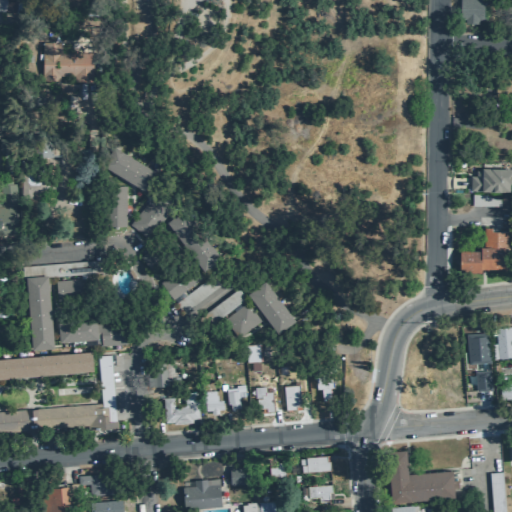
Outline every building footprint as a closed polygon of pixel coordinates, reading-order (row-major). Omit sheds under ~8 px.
[(0,0),(0,10),(3,11),(3,10),(13,11),(14,1),(9,0),(0,0)] [(459,0),(459,19),(465,19),(465,23),(477,23),(477,19),(482,19),(482,0),(459,0)] [(91,52),(90,80),(73,80),(74,75),(58,75),(58,80),(41,80),(42,42),(60,42),(59,52),(66,52),(67,50),(71,49),(74,51),(75,52),(91,52)] [(511,82),(499,82),(498,98),(511,98),(511,82)] [(52,132),(53,157),(36,157),(36,132),(52,132)] [(111,145),(154,172),(143,190),(99,164),(111,145)] [(511,167),(511,183),(508,183),(507,191),(468,190),(469,176),(474,176),(474,170),(479,170),(479,167),(511,167)] [(0,183),(0,241),(25,238),(18,181),(0,183)] [(127,223),(158,184),(176,199),(146,237),(127,223)] [(124,185),(124,225),(102,225),(103,185),(124,185)] [(503,206),(502,193),(474,194),(474,207),(503,206)] [(184,208),(166,222),(202,270),(220,257),(184,208)] [(482,231),(482,245),(477,245),(477,250),(458,250),(458,272),(478,272),(478,268),(505,268),(504,247),(508,247),(508,231),(482,231)] [(139,256),(150,271),(172,255),(161,240),(139,256)] [(23,266),(31,350),(53,348),(47,277),(97,272),(96,260),(23,266)] [(158,282),(179,265),(192,282),(171,299),(158,282)] [(174,302),(217,269),(225,280),(182,313),(174,302)] [(55,281),(57,303),(85,300),(83,279),(55,281)] [(245,293),(263,279),(293,319),(274,333),(245,293)] [(235,287),(243,297),(201,330),(193,320),(235,287)] [(245,301),(222,318),(237,337),(259,320),(245,301)] [(57,319),(59,342),(97,339),(95,316),(57,319)] [(127,343),(125,322),(99,324),(101,345),(127,343)] [(494,327),(497,359),(511,357),(511,341),(510,325),(494,327)] [(468,334),(470,364),(493,363),(490,332),(468,334)] [(247,362),(262,361),(261,345),(246,345),(247,362)] [(91,351),(0,358),(0,431),(93,423),(94,430),(117,428),(110,355),(97,356),(102,403),(0,411),(0,378),(92,370),(91,351)] [(172,361),(157,362),(159,385),(173,384),(172,361)] [(319,364),(310,365),(311,379),(314,379),(315,388),(320,387),(321,399),(329,399),(328,387),(332,387),(331,374),(320,375),(319,364)] [(476,371),(478,391),(494,390),(492,370),(476,371)] [(243,383),(234,384),(234,386),(224,387),(226,403),(229,403),(229,409),(234,409),(233,407),(238,406),(237,391),(244,390),(243,383)] [(299,407),(284,408),(282,385),(297,383),(299,407)] [(272,410),(270,391),(264,391),(263,385),(252,386),(254,397),(257,397),(258,407),(265,406),(265,411),(272,410)] [(202,391),(203,410),(210,410),(210,413),(217,412),(216,409),(222,408),(221,399),(216,399),(216,394),(214,394),(214,390),(202,391)] [(198,417),(197,401),(187,402),(187,405),(173,406),(172,396),(161,397),(163,422),(171,421),(171,423),(191,422),(191,418),(198,417)] [(403,446),(405,473),(450,469),(452,496),(388,501),(384,448),(403,446)] [(329,469),(300,472),(299,463),(305,463),(304,456),(327,454),(329,469)] [(284,460),(285,477),(269,478),(267,466),(276,465),(275,461),(284,460)] [(227,467),(229,485),(251,483),(249,465),(227,467)] [(76,475),(77,484),(88,483),(89,495),(117,493),(116,471),(76,475)] [(490,511),(487,472),(501,471),(503,511),(490,511)] [(182,508),(219,505),(217,478),(180,481),(182,508)] [(330,483),(306,485),(307,497),(317,496),(318,501),(327,500),(327,498),(331,497),(330,483)] [(65,485),(67,511),(57,511),(37,511),(35,488),(65,485)] [(121,511),(120,498),(88,501),(88,511),(121,511)] [(257,501),(258,511),(275,511),(274,499),(257,501)]
